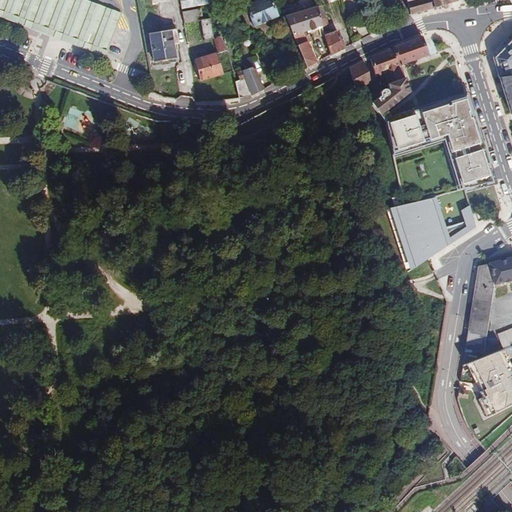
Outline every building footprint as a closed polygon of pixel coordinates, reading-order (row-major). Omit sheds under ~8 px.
[(0,0),(0,10),(108,51),(110,44),(122,14),(83,0),(0,0)] [(179,0),(181,9),(215,3),(214,0),(179,0)] [(253,26),(277,16),(270,0),(252,0),(253,3),(245,6),(253,26)] [(406,0),(410,15),(414,14),(418,13),(418,15),(420,14),(420,12),(422,12),(424,11),(425,13),(427,12),(426,10),(434,8),(434,10),(436,9),(436,7),(441,6),(442,8),(443,8),(444,8),(446,8),(447,7),(447,6),(447,4),(446,2),(448,1),(450,0),(406,0)] [(326,18),(322,5),(317,6),(320,19),(326,18)] [(285,16),(293,35),(322,25),(320,19),(317,6),(285,16)] [(203,21),(201,9),(182,12),(184,24),(201,21),(203,21)] [(201,21),(204,40),(214,37),(211,19),(203,21),(201,21)] [(176,29),(149,34),(153,62),(177,58),(175,44),(179,43),(176,29)] [(325,35),(330,55),(345,47),(337,31),(330,33),(330,30),(324,32),(325,35)] [(306,68),(322,59),(311,33),(305,36),(303,32),(293,35),(306,68)] [(228,51),(224,35),(213,38),(217,54),(228,51)] [(392,48),(398,66),(428,55),(422,37),(392,48)] [(511,41),(503,50),(501,47),(491,57),(498,78),(511,75),(511,41)] [(392,48),(369,57),(375,76),(384,74),(388,84),(402,79),(398,66),(392,48)] [(217,53),(194,60),(201,82),(224,75),(217,54),(217,53)] [(241,71),(251,96),(264,89),(249,59),(243,62),(245,69),(241,71)] [(369,89),(366,84),(370,81),(362,61),(349,68),(357,85),(358,85),(373,102),(377,98),(370,88),(369,89)] [(240,98),(251,96),(241,71),(237,72),(239,80),(236,81),(240,98)] [(509,114),(511,113),(511,75),(498,78),(509,114)] [(373,102),(380,115),(407,93),(402,79),(388,84),(389,89),(387,91),(386,90),(385,89),(383,89),(382,90),(381,92),(381,93),(382,95),(377,98),(373,102)] [(9,101),(13,112),(28,107),(24,95),(9,101)] [(465,196),(496,186),(468,97),(395,119),(395,122),(385,125),(393,156),(444,138),(461,191),(464,191),(465,196)] [(397,197),(392,198),(395,208),(414,268),(428,259),(447,246),(445,240),(431,199),(404,205),(402,196),(397,197)] [(469,208),(461,212),(464,222),(473,219),(469,208)] [(466,226),(457,232),(445,240),(447,246),(475,227),(473,219),(464,222),(466,226)] [(476,354),(481,355),(492,286),(511,280),(511,257),(478,266),(464,352),(476,354)] [(511,345),(511,328),(497,334),(503,349),(511,345)] [(511,373),(500,350),(487,355),(468,363),(482,391),(480,392),(492,415),(511,404),(511,380),(510,377),(511,376),(511,373)] [(462,365),(475,360),(476,354),(464,352),(462,365)] [(458,389),(458,398),(467,399),(467,390),(458,389)]
